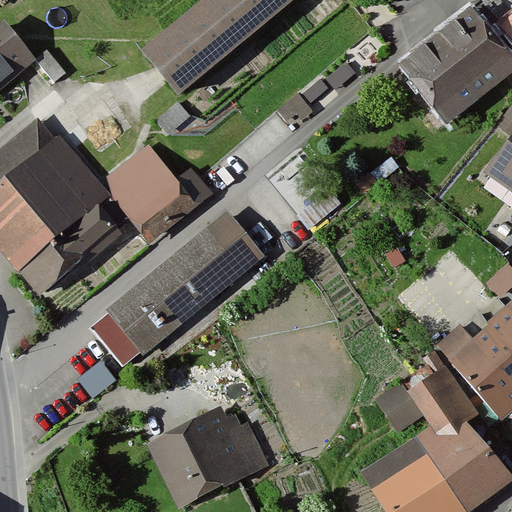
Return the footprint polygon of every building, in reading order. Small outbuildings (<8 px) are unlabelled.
[(291,0),(214,0),(144,55),(178,98),(295,5),(291,0)] [(511,11),(499,23),(511,38),(511,11)] [(511,72),(471,21),(406,72),(447,123),(511,72)] [(0,91),(35,63),(4,26),(0,29),(0,91)] [(297,126),(338,90),(321,71),(280,107),(297,126)] [(511,126),(479,176),(511,197),(511,126)] [(64,136),(0,186),(0,253),(38,301),(117,239),(94,210),(112,196),(64,136)] [(101,175),(146,239),(214,193),(193,163),(175,176),(151,141),(101,175)] [(226,213),(106,310),(144,356),(264,259),(226,213)] [(499,291),(511,278),(511,261),(509,259),(488,278),(499,291)] [(511,282),(502,290),(509,299),(511,296),(511,282)] [(511,418),(511,300),(443,360),(484,407),(502,428),(511,418)] [(222,342),(180,365),(203,407),(245,384),(222,342)] [(79,375),(94,393),(116,375),(101,357),(79,375)] [(484,407),(443,360),(412,385),(402,371),(368,395),(396,435),(423,416),(432,428),(371,471),(399,511),(452,511),(504,475),(465,420),(484,407)] [(226,402),(144,444),(177,507),(259,464),(226,402)]
